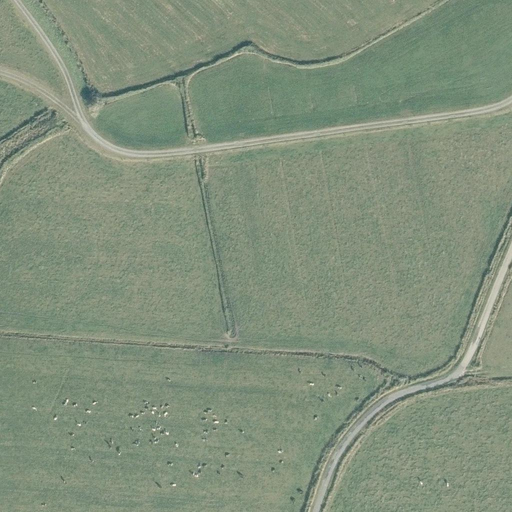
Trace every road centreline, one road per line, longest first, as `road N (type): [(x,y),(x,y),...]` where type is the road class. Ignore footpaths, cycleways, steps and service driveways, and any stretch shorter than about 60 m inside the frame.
road 1 (track): [(511,94),(495,104),(130,151),(102,140),(36,83),(0,68)]
road 2 (unclassified): [(511,247),(462,364),(439,384),(366,417),(340,447),(311,511)]
road 3 (track): [(80,116),(70,63),(24,0)]
